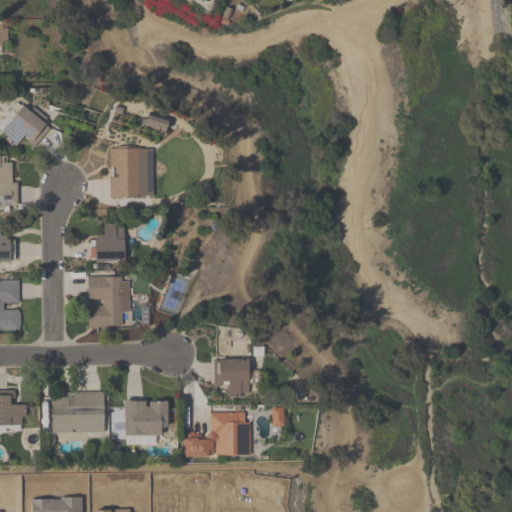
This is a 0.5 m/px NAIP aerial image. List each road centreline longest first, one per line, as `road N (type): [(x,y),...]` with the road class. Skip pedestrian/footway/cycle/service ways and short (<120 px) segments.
road 1 (residential): [(51,188),(54,356)]
road 2 (residential): [(0,356),(168,354)]
